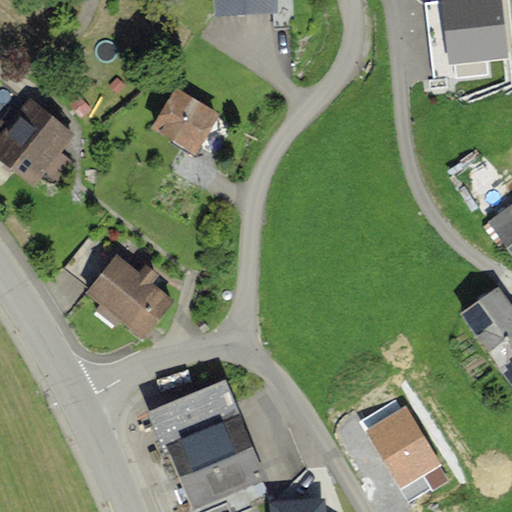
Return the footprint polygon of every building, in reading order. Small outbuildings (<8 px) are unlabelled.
[(279,0),(215,0),(218,22),(281,15),(279,0)] [(499,0),(449,0),(444,0),(451,62),(505,57),(499,0)] [(0,125),(7,131),(28,105),(0,83),(0,125)] [(220,117),(175,93),(152,137),(174,149),(197,161),(220,117)] [(7,131),(0,140),(0,170),(32,195),(74,141),(28,105),(7,131)] [(511,212),(491,228),(511,257),(511,212)] [(94,292),(117,262),(89,240),(66,270),(77,279),(94,292)] [(138,279),(117,262),(94,292),(86,301),(142,340),(149,332),(175,301),(154,290),(161,282),(145,269),(138,279)] [(511,311),(499,293),(460,321),(511,393),(511,311)] [(224,385),(151,416),(192,511),(204,511),(267,485),(224,385)] [(405,407),(366,431),(402,491),(441,467),(405,407)]
